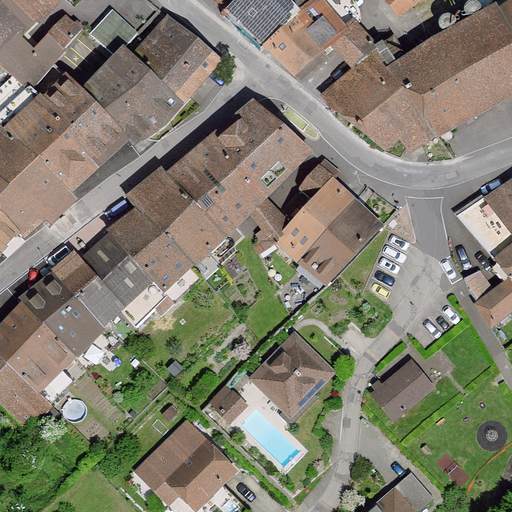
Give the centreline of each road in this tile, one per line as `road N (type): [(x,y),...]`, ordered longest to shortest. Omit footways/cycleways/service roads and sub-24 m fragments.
road 1 (residential): [(447,181),(403,324),(357,385),(346,468),(314,511)]
road 2 (residential): [(0,283),(262,71)]
road 3 (residential): [(447,181),(376,168),(262,71)]
